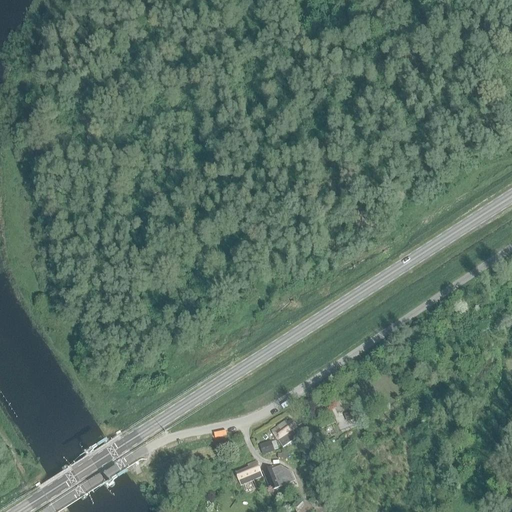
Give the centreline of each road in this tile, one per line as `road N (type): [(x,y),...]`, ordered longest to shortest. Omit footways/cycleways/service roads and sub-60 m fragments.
road 1 (primary): [(18,511),(511,196)]
road 2 (unclassified): [(47,511),(160,441),(268,411),(511,247)]
